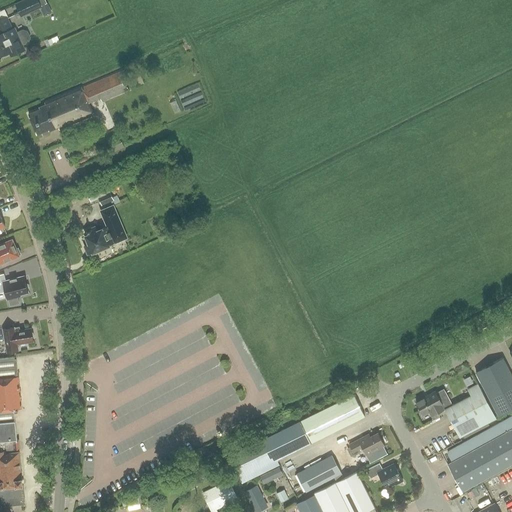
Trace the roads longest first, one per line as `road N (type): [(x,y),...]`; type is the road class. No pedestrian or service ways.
road 1 (tertiary): [(59,511),(66,378),(60,301),(0,137)]
road 2 (unclassified): [(436,496),(384,396),(511,330)]
